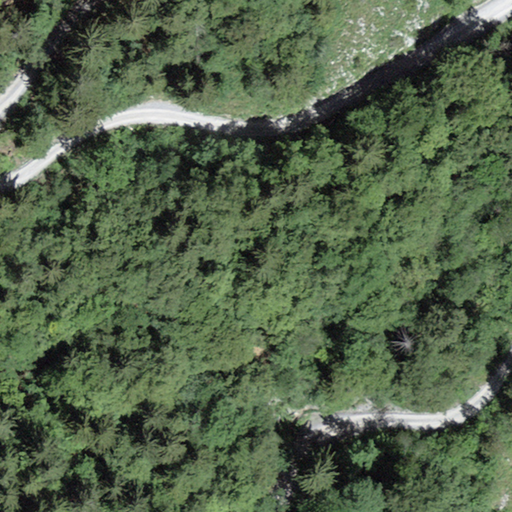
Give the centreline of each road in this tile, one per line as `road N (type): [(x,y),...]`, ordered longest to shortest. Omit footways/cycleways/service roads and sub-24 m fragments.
road 1 (track): [(511,0),(310,120),(253,132),(125,121),(56,150),(0,187)]
road 2 (track): [(274,511),(301,447),(323,430),(450,421),(511,361)]
road 3 (track): [(0,111),(41,45),(92,0)]
